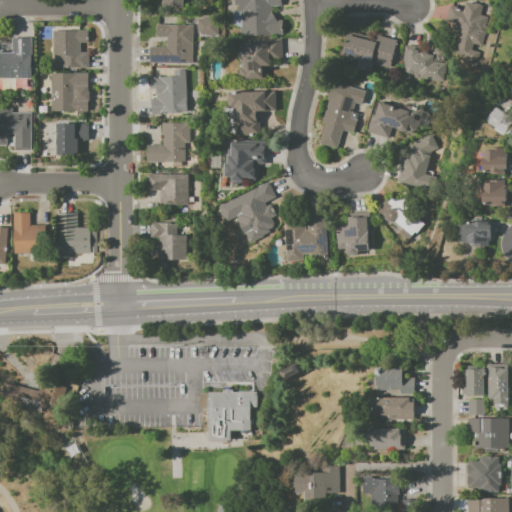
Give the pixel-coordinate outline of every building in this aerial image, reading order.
[(186,0),(186,9),(166,8),(166,0),(186,0)] [(243,37),(243,28),(245,28),(244,13),(242,13),(242,9),(239,8),(238,0),(284,0),(285,7),(275,7),(275,13),(280,22),(286,22),(286,36),(243,37)] [(490,18),(487,32),(488,32),(484,48),(477,46),(474,55),(481,57),(478,70),(467,67),(469,61),(466,60),(467,57),(458,55),(463,34),(453,30),(454,25),(447,23),(453,6),(467,11),(469,3),(477,5),(478,4),(483,6),(484,7),(485,7),(483,16),(490,18)] [(199,18),(219,18),(219,36),(199,37),(199,18)] [(153,64),(153,48),(170,48),(170,38),(160,38),(160,25),(196,26),(195,46),(190,45),(190,64),(153,64)] [(56,56),(56,32),(91,31),(92,43),(83,43),(83,53),(91,53),(91,69),(65,69),(65,56),(56,56)] [(400,42),(398,49),(399,49),(394,68),(393,68),(393,70),(345,57),(351,33),(379,40),(380,37),(400,42)] [(3,80),(3,54),(15,54),(15,39),(34,39),(34,80),(3,80)] [(242,83),(242,70),(246,70),(244,45),(267,43),(267,40),(284,40),(285,62),(273,62),(273,67),(268,67),(269,82),(242,83)] [(434,53),(434,51),(436,51),(436,49),(441,50),(441,53),(446,53),(445,64),(449,64),(448,75),(446,75),(446,82),(445,82),(445,83),(434,82),(435,81),(417,79),(417,75),(410,74),(410,73),(406,73),(408,47),(425,49),(424,52),(434,53)] [(54,112),(54,74),(91,74),(91,93),(93,93),(93,102),(91,102),(91,112),(54,112)] [(155,116),(154,100),(159,100),(158,90),(153,90),(153,78),(163,77),(163,78),(188,77),(190,101),(180,101),(181,113),(163,114),(163,115),(155,116)] [(369,93),(365,106),(358,104),(355,113),(362,115),(360,121),(360,122),(356,135),(346,131),(340,150),(323,145),(329,126),(325,125),(332,102),(330,101),(331,98),(330,98),(333,87),(336,88),(338,83),(369,93)] [(239,137),(238,109),(232,109),(232,94),(278,92),(279,111),(260,112),(260,121),(263,121),(264,136),(239,137)] [(425,111),(425,113),(430,114),(432,118),(435,121),(432,123),(430,128),(426,129),(420,128),(417,135),(411,136),(408,133),(407,133),(406,134),(401,132),(400,130),(395,128),(391,140),(370,133),(375,116),(379,117),(383,104),(409,112),(410,107),(425,111)] [(494,107),(511,119),(511,121),(502,136),(493,129),(494,127),(484,121),(494,107)] [(0,146),(0,109),(15,109),(15,114),(34,114),(34,152),(18,152),(18,135),(9,135),(9,146),(0,146)] [(375,110),(372,118),(366,117),(369,109),(375,110)] [(150,163),(150,146),(166,146),(166,137),(165,137),(165,124),(192,124),(193,143),(187,144),(187,163),(150,163)] [(60,157),(60,125),(90,125),(90,127),(92,127),(92,141),(81,141),(81,156),(60,157)] [(433,135),(441,150),(432,154),(435,160),(423,168),(426,175),(435,178),(430,191),(400,182),(404,167),(407,168),(409,161),(410,162),(411,160),(412,160),(413,154),(410,148),(433,135)] [(235,186),(235,178),(229,177),(231,141),(270,143),(269,165),(259,165),(258,181),(248,181),(247,187),(235,186)] [(508,149),(508,155),(510,155),(511,170),(508,170),(508,176),(494,176),(494,174),(492,174),(492,173),(486,173),(486,160),(487,160),(487,152),(494,152),(494,149),(508,149)] [(162,206),(162,191),(150,191),(150,175),(165,175),(165,176),(191,176),(191,206),(162,206)] [(508,182),(508,187),(510,187),(510,203),(508,203),(508,208),(494,208),(494,206),(491,206),(491,205),(486,205),(486,184),(494,184),(494,182),(508,182)] [(253,244),(249,235),(248,236),(241,223),(243,222),(240,217),(229,223),(227,219),(225,218),(223,215),(224,213),(222,208),(271,183),(279,198),(268,204),(269,207),(274,205),(279,217),(274,219),(278,227),(271,230),(273,233),(265,236),(266,238),(253,244)] [(398,223),(395,224),(393,224),(389,220),(388,218),(380,211),(388,202),(391,204),(396,199),(399,202),(405,202),(408,197),(410,199),(404,207),(422,220),(420,222),(424,226),(410,241),(402,235),(406,230),(398,223)] [(372,213),(374,231),(371,232),(372,252),(361,252),(361,253),(359,257),(352,258),(349,254),(348,250),(340,251),(338,226),(352,226),(351,215),(372,213)] [(17,255),(17,214),(33,214),(33,226),(48,226),(48,254),(17,255)] [(62,255),(62,214),(80,214),(80,229),(93,229),(94,254),(62,255)] [(328,216),(330,261),(289,263),(288,225),(308,224),(308,232),(311,231),(310,217),(328,216)] [(492,223),(492,226),(495,226),(495,242),(492,242),(492,248),(478,248),(478,245),(471,245),(471,238),(471,224),(475,224),(475,223),(492,223)] [(154,239),(154,224),(180,224),(180,236),(189,236),(190,261),(157,261),(157,249),(162,249),(162,239),(154,239)] [(304,361),(308,370),(293,378),(289,370),(304,361)] [(300,372),(295,363),(279,371),(284,380),(300,372)] [(509,365),(509,409),(505,409),(505,405),(496,405),(496,400),(493,400),(493,399),(489,399),(489,365),(509,365)] [(485,370),(485,397),(463,396),(463,372),(467,372),(467,367),(477,367),(477,370),(485,370)] [(421,378),(420,395),(407,395),(407,390),(384,391),(383,375),(382,375),(382,370),(384,368),(389,368),(409,368),(409,378),(421,378)] [(3,398),(6,383),(10,384),(10,383),(17,384),(16,386),(42,392),(43,389),(48,390),(49,384),(69,388),(63,414),(50,411),(51,410),(44,409),(43,414),(17,408),(19,402),(3,398)] [(212,442),(212,413),(205,413),(204,395),(212,395),(212,394),(226,394),(226,391),(236,391),(236,394),(260,393),(260,401),(260,408),(253,408),(254,432),(234,432),(234,442),(212,442)] [(422,403),(421,420),(389,419),(389,416),(388,416),(388,412),(381,412),(381,398),(417,398),(417,402),(422,403)] [(485,401),(484,416),(469,416),(469,400),(485,401)] [(505,417),(505,448),(494,448),(494,452),(480,452),(480,447),(471,447),(471,431),(464,432),(464,418),(505,417)] [(66,430),(67,420),(76,421),(75,431),(66,430)] [(409,432),(409,452),(376,452),(376,449),(375,449),(375,445),(367,445),(368,431),(404,431),(404,432),(409,432)] [(505,466),(505,487),(503,487),(503,494),(483,494),(483,489),(473,489),(473,486),(471,486),(471,477),(474,477),(474,475),(471,475),(471,466),(474,466),(474,463),(483,463),(483,458),(502,458),(502,466),(505,466)] [(342,467),(342,494),(329,495),(329,508),(308,508),(308,495),(300,495),(298,485),(300,474),(325,474),(325,467),(342,467)] [(405,478),(405,492),(402,492),(402,496),(400,496),(400,511),(377,511),(377,502),(373,496),(366,496),(365,478),(375,478),(375,481),(391,481),(390,478),(405,478)] [(505,497),(505,511),(464,511),(464,498),(505,497)] [(405,511),(405,501),(419,502),(419,511),(405,511)]
